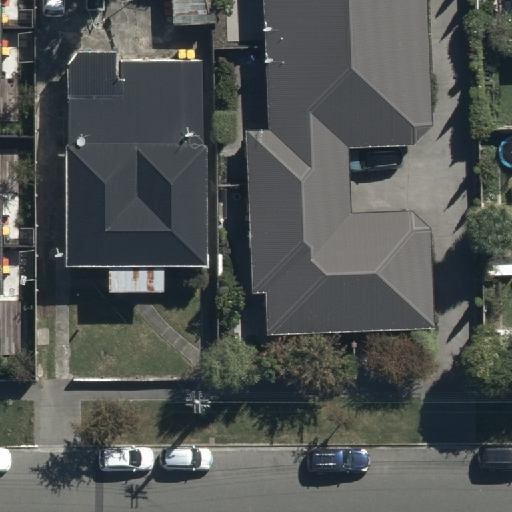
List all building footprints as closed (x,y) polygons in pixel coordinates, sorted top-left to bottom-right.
[(168,0),(169,32),(208,32),(207,0),(168,0)] [(268,0),(271,45),(426,39),(424,0),(268,0)] [(429,118),(426,39),(271,45),(273,133),(255,134),(256,174),(340,171),(339,142),(409,140),(408,119),(429,118)] [(57,285),(202,283),(199,65),(54,67),(57,285)] [(278,321),(427,315),(424,234),(404,235),(403,215),(342,217),(340,171),(256,174),(260,283),(276,283),(278,321)]
